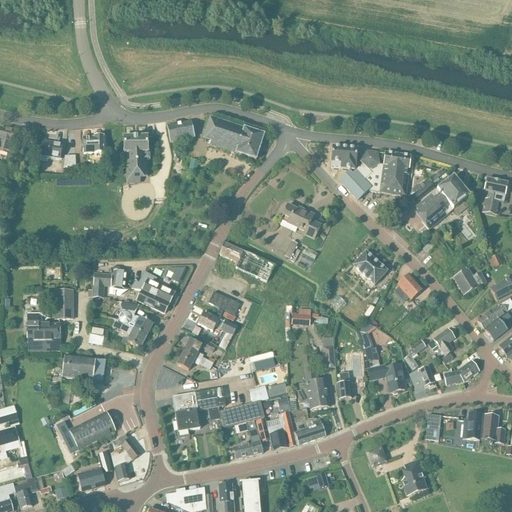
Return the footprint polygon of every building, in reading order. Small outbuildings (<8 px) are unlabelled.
[(209,147),(256,162),(264,135),(214,119),(213,122),(209,121),(203,140),(210,142),(209,147)] [(170,144),(195,139),(191,123),(167,127),(170,144)] [(0,143),(0,164),(7,166),(14,132),(0,128),(0,140),(1,141),(0,143)] [(83,139),(83,156),(104,156),(103,138),(95,138),(95,139),(83,139)] [(124,155),(125,155),(126,178),(147,178),(146,155),(148,155),(147,138),(123,138),(124,155)] [(60,159),(62,146),(42,142),(40,156),(60,159)] [(356,152),(332,150),(331,165),(341,166),(340,171),(354,173),(356,152)] [(338,183),(357,202),(367,193),(380,194),(380,195),(405,198),(410,158),(385,155),(384,166),(379,166),(377,153),(364,152),(359,164),(355,173),(347,173),(338,183)] [(195,176),(199,162),(192,160),(188,175),(195,176)] [(453,178),(417,207),(424,215),(419,219),(429,232),(470,199),(468,197),(471,194),(466,188),(463,191),(453,178)] [(486,206),(498,209),(499,203),(503,204),(503,203),(504,203),(505,198),(508,185),(487,181),(484,193),(489,194),(486,206)] [(303,236),(314,241),(320,227),(311,222),(313,216),(306,213),(305,215),(287,206),(280,221),(304,233),(303,236)] [(86,235),(87,251),(117,251),(117,234),(86,235)] [(231,262),(224,277),(236,283),(231,294),(249,303),(255,291),(262,277),(263,272),(275,279),(281,270),(249,251),(244,261),(246,262),(243,268),(231,262)] [(374,285),(387,272),(366,254),(353,267),(374,285)] [(498,256),(490,259),(491,261),(489,262),(492,269),(494,268),(495,269),(501,267),(498,256)] [(452,279),(464,298),(486,284),(479,273),(472,278),(467,270),(452,279)] [(112,288),(125,289),(126,273),(114,272),(112,288)] [(103,287),(110,287),(111,275),(94,274),(94,286),(103,287)] [(142,292),(169,305),(174,296),(153,285),(155,280),(144,274),(139,284),(135,282),(131,290),(140,292),(142,292)] [(408,300),(410,302),(423,291),(409,276),(397,287),(399,288),(393,293),(403,304),(406,302),(408,300)] [(489,291),(496,305),(511,296),(511,282),(509,278),(497,284),(498,286),(489,291)] [(331,287),(323,301),(333,306),(341,293),(331,287)] [(103,301),(103,289),(93,289),(92,300),(103,301)] [(137,301),(163,315),(169,305),(142,292),(137,301)] [(55,293),(55,303),(64,303),(64,313),(74,313),(73,293),(55,293)] [(239,306),(213,294),(208,305),(234,317),(239,306)] [(484,331),(498,319),(511,309),(511,305),(509,300),(500,307),(494,310),(490,313),(477,322),(484,331)] [(64,303),(55,303),(55,322),(74,321),(74,313),(64,313),(64,303)] [(152,325),(139,319),(136,325),(131,323),(131,322),(131,321),(132,320),(131,319),(131,318),(131,317),(134,316),(139,307),(119,304),(123,313),(122,314),(121,315),(120,315),(119,316),(119,317),(118,319),(118,320),(119,321),(119,322),(120,323),(120,324),(121,325),(122,325),(146,338),(149,332),(150,332),(152,329),(151,327),(152,325)] [(309,328),(311,311),(299,310),(298,315),(293,315),(291,326),(309,328)] [(28,353),(42,353),(41,326),(43,326),(43,314),(27,314),(28,353)] [(212,333),(215,328),(221,331),(224,324),(203,314),(198,325),(212,333)] [(485,332),(493,342),(507,331),(502,325),(511,319),(508,315),(498,321),(485,332)] [(224,330),(235,338),(240,332),(229,324),(224,330)] [(143,344),(146,338),(122,325),(120,331),(130,336),(127,343),(140,350),(141,348),(142,348),(144,345),(143,344)] [(43,326),(41,326),(42,353),(61,353),(61,339),(62,334),(61,334),(60,326),(43,326)] [(103,338),(104,331),(92,329),(91,336),(103,338)] [(441,362),(444,367),(453,360),(449,355),(453,352),(448,345),(454,340),(447,331),(433,341),(433,342),(427,346),(431,352),(437,347),(445,358),(441,362)] [(506,358),(507,359),(511,355),(511,336),(511,337),(498,349),(506,358)] [(374,345),(379,343),(377,337),(362,343),(364,373),(368,372),(370,383),(386,379),(390,395),(392,394),(393,396),(394,396),(398,395),(399,394),(398,393),(405,392),(403,386),(407,385),(405,377),(402,378),(399,367),(385,371),(384,368),(380,369),(378,362),(379,361),(376,348),(375,348),(374,345)] [(322,339),(324,370),(335,369),(332,339),(322,339)] [(207,362),(202,359),(203,357),(198,354),(202,346),(190,340),(183,353),(190,356),(195,359),(201,362),(199,365),(204,368),(206,364),(207,362)] [(405,350),(413,362),(418,358),(416,355),(425,349),(421,342),(411,349),(410,347),(405,350)] [(216,348),(206,343),(202,349),(213,355),(216,348)] [(177,365),(189,371),(192,364),(199,365),(201,362),(195,359),(190,356),(183,353),(177,365)] [(251,364),(255,363),(256,371),(278,369),(276,354),(250,357),(251,364)] [(64,356),(62,379),(95,383),(96,376),(104,377),(106,362),(64,356)] [(329,408),(325,380),(313,382),(309,359),(302,361),(306,385),(298,386),(299,392),(297,393),(299,406),(309,404),(310,411),(329,408)] [(206,364),(204,368),(210,371),(211,368),(212,367),(213,365),(208,362),(207,362),(206,364)] [(463,382),(463,383),(478,373),(471,363),(463,369),(459,372),(457,374),(444,377),(446,386),(463,382)] [(337,384),(339,400),(351,399),(349,383),(348,379),(359,378),(358,368),(350,369),(351,374),(348,374),(340,375),(341,384),(337,384)] [(428,386),(430,388),(433,387),(433,384),(434,384),(428,368),(410,375),(414,386),(422,382),(425,388),(428,386)] [(57,404),(69,405),(71,393),(70,393),(72,383),(62,381),(60,393),(59,392),(57,404)] [(269,401),(287,395),(285,386),(271,390),(271,392),(267,394),(269,401)] [(173,424),(175,438),(189,436),(188,432),(200,430),(197,412),(208,410),(210,422),(220,421),(223,431),(264,419),(260,403),(268,401),(265,388),(249,392),(252,405),(219,413),(219,409),(225,408),(222,390),(193,395),(171,399),(176,424),(173,424)] [(280,409),(282,416),(291,414),(289,407),(280,409)] [(115,433),(105,414),(69,432),(79,451),(115,433)] [(464,422),(462,440),(479,442),(482,416),(469,415),(468,423),(464,422)] [(289,448),(284,427),(282,416),(278,417),(280,426),(266,430),(268,436),(267,437),(271,452),(289,448)] [(426,416),(425,441),(438,442),(439,417),(426,416)] [(494,445),(504,446),(506,432),(497,430),(498,418),(484,417),(483,431),(482,431),(481,441),(494,443),(494,445)] [(267,442),(262,420),(255,422),(260,443),(267,442)] [(308,430),(312,442),(325,437),(320,422),(313,424),(315,427),(308,430)] [(284,427),(289,448),(289,449),(296,447),(291,425),(287,426),(284,427)] [(0,433),(0,444),(1,448),(19,443),(15,429),(0,433)] [(262,455),(259,443),(256,430),(248,432),(251,445),(245,447),(243,447),(234,449),(237,461),(262,455)] [(299,447),(312,442),(308,430),(295,434),(299,447)] [(111,456),(117,483),(129,481),(126,467),(140,456),(129,441),(125,436),(108,445),(111,456)] [(372,470),(374,470),(381,467),(386,465),(387,465),(387,464),(387,463),(383,453),(382,450),(381,450),(380,450),(378,450),(371,453),(367,455),(366,456),(366,457),(370,467),(371,469),(372,469),(372,470)] [(78,476),(82,493),(105,487),(102,475),(103,475),(103,476),(112,473),(107,455),(98,457),(101,470),(78,476)] [(26,458),(19,460),(20,467),(28,465),(26,458)] [(402,484),(407,498),(426,491),(422,480),(425,479),(419,463),(404,468),(409,481),(402,484)] [(316,478),(319,488),(320,489),(327,487),(324,475),(316,478)] [(15,492),(21,511),(32,508),(29,496),(40,493),(41,496),(51,493),(50,488),(39,492),(37,483),(36,479),(26,482),(27,486),(14,489),(15,492)] [(262,511),(260,482),(240,484),(242,511),(262,511)] [(234,511),(232,486),(219,487),(220,505),(217,505),(217,511),(212,511),(211,496),(206,496),(207,511),(206,511),(234,511)] [(175,492),(175,495),(165,496),(167,504),(186,511),(201,511),(205,511),(206,511),(204,496),(204,489),(185,493),(185,490),(175,492)] [(0,511),(12,511),(7,495),(0,496),(0,511)] [(281,502),(274,511),(286,511),(289,508),(281,502)] [(295,511),(313,511),(314,511),(300,503),(295,511)]
